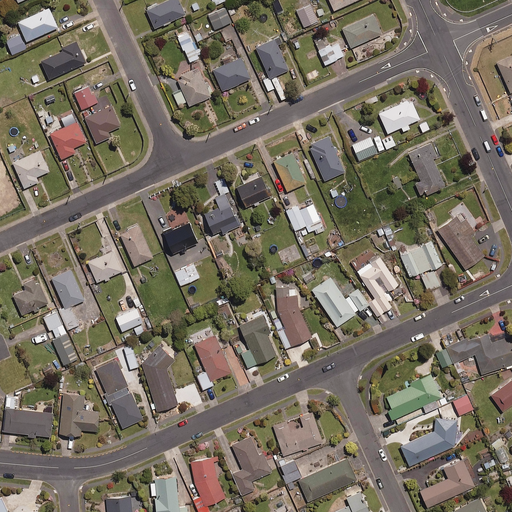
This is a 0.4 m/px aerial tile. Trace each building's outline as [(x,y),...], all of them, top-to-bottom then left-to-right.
[(185,15),(178,0),(168,0),(158,5),(157,3),(148,7),(149,9),(147,10),(155,29),(163,25),(164,27),(172,23),(172,21),(185,15)] [(329,0),(334,11),(358,0),(329,0)] [(319,20),(311,4),(296,11),(304,27),(319,20)] [(236,5),(227,9),(230,16),(239,11),(236,5)] [(47,6),(15,20),(24,40),(56,26),(47,6)] [(226,9),(210,16),(215,29),(231,22),(226,9)] [(207,14),(198,18),(200,24),(210,20),(207,14)] [(382,34),(373,15),(343,28),(351,48),(382,34)] [(202,53),(200,48),(196,49),(189,33),(177,38),(183,51),(184,50),(190,62),(199,58),(197,54),(202,53)] [(18,34),(4,40),(10,53),(24,47),(18,34)] [(326,47),(321,36),(313,40),(325,65),(344,56),(337,42),(326,47)] [(281,42),(279,38),(256,47),(270,78),(288,70),(277,44),(281,42)] [(74,39),(59,46),(60,49),(38,59),(47,77),(84,61),(74,39)] [(511,92),(511,55),(497,63),(510,93),(511,92)] [(250,79),(241,58),(214,70),(223,91),(250,79)] [(211,97),(210,94),(213,93),(210,85),(206,86),(199,70),(169,84),(179,105),(187,102),(189,106),(211,97)] [(37,73),(30,76),(34,84),(41,80),(37,73)] [(269,77),(263,80),(268,91),(274,89),(269,77)] [(86,85),(73,91),(79,107),(96,100),(93,92),(90,93),(86,85)] [(420,120),(411,100),(379,114),(388,134),(402,128),(403,131),(410,129),(408,125),(420,120)] [(109,104),(82,116),(93,142),(108,135),(106,130),(118,125),(109,104)] [(51,114),(43,118),(47,125),(55,121),(51,114)] [(75,119),(47,131),(59,157),(73,151),(71,146),(84,140),(75,119)] [(436,128),(424,132),(426,136),(422,138),(424,143),(439,137),(436,128)] [(380,141),(377,134),(351,145),(358,161),(391,147),(387,138),(380,141)] [(344,172),(328,137),(309,145),(325,181),(344,172)] [(14,144),(6,146),(9,154),(17,151),(14,144)] [(416,184),(421,195),(427,192),(428,195),(445,187),(432,159),(437,157),(430,144),(409,154),(422,181),(416,184)] [(38,148),(10,161),(22,186),(37,180),(35,175),(48,170),(38,148)] [(306,183),(293,153),(274,162),(286,192),(306,183)] [(246,207),(254,203),(255,205),(259,203),(258,201),(270,196),(262,177),(237,187),(246,207)] [(398,177),(392,180),(396,189),(402,186),(398,177)] [(229,191),(224,178),(215,182),(221,195),(229,191)] [(336,187),(329,191),(333,199),(340,195),(336,187)] [(235,216),(225,195),(215,199),(219,207),(203,215),(213,234),(221,230),(223,234),(241,225),(236,215),(235,216)] [(320,219),(313,204),(300,210),(298,206),(286,211),(295,231),(320,219)] [(459,220),(455,214),(437,227),(464,267),(483,254),(470,233),(473,231),(464,217),(459,220)] [(172,253),(181,250),(183,253),(187,251),(186,248),(197,243),(189,223),(172,229),(171,227),(163,231),(172,253)] [(153,258),(138,225),(127,230),(127,232),(120,235),(134,266),(153,258)] [(316,242),(308,247),(312,254),(320,250),(316,242)] [(443,265),(432,242),(401,256),(410,277),(420,273),(428,291),(441,285),(434,269),(443,265)] [(97,282),(104,279),(105,282),(110,280),(109,277),(121,272),(113,251),(88,262),(97,282)] [(388,302),(394,298),(390,292),(399,286),(380,257),(357,271),(375,299),(369,303),(377,317),(392,307),(388,302)] [(200,278),(193,263),(174,271),(180,286),(200,278)] [(84,300),(71,270),(51,278),(65,310),(60,313),(68,330),(79,325),(70,307),(84,300)] [(337,327),(356,314),(355,312),(358,310),(359,311),(369,305),(358,289),(345,298),(330,277),(312,290),(337,327)] [(22,315),(34,310),(35,313),(41,310),(39,307),(48,303),(39,284),(35,286),(32,280),(23,284),(26,290),(13,296),(22,315)] [(295,295),(295,289),(289,289),(289,287),(276,288),(278,309),(286,328),(278,332),(285,349),(312,338),(299,308),(297,295),(295,295)] [(142,323),(137,309),(116,318),(122,331),(142,323)] [(77,359),(57,312),(44,318),(50,331),(52,330),(56,338),(53,340),(64,365),(77,359)] [(271,333),(264,316),(240,326),(250,350),(242,353),(248,368),(276,356),(267,334),(271,333)] [(146,331),(143,325),(134,329),(137,336),(146,331)] [(446,344),(451,361),(475,353),(481,371),(511,360),(511,341),(508,329),(492,334),(491,329),(446,344)] [(231,373),(215,336),(194,345),(207,372),(197,376),(203,390),(214,385),(212,381),(231,373)] [(451,361),(446,344),(435,348),(440,364),(451,361)] [(132,345),(124,347),(130,369),(139,367),(132,345)] [(174,361),(159,346),(142,363),(158,411),(178,405),(166,369),(174,361)] [(110,407),(113,405),(123,428),(143,419),(117,360),(97,368),(108,393),(105,395),(110,407)] [(463,370),(466,369),(462,361),(460,362),(459,361),(453,363),(459,376),(464,373),(463,370)] [(51,363),(42,367),(46,374),(54,370),(51,363)] [(440,395),(436,387),(440,385),(436,376),(432,377),(429,371),(404,382),(406,385),(385,394),(390,405),(386,406),(391,417),(421,403),(425,410),(437,404),(434,398),(440,395)] [(511,376),(490,392),(502,408),(511,401),(511,376)] [(473,406),(466,393),(453,399),(459,413),(473,406)] [(84,396),(63,395),(61,435),(81,436),(81,430),(98,431),(99,412),(84,411),(84,396)] [(16,398),(7,397),(4,432),(30,435),(29,438),(37,439),(37,435),(50,437),(53,413),(15,409),(16,398)] [(322,441),(313,412),(300,416),(303,425),(289,429),(286,421),(273,426),(282,453),(322,441)] [(456,417),(436,416),(433,428),(400,443),(408,462),(454,442),(456,417)] [(258,453),(249,434),(231,442),(242,466),(231,471),(241,492),(254,487),(250,478),(270,469),(262,451),(258,453)] [(493,450),(481,454),(485,466),(498,462),(493,450)] [(191,458),(194,480),(200,493),(191,497),(198,511),(199,511),(209,508),(206,503),(225,494),(214,471),(213,455),(191,458)] [(356,477),(346,455),(298,477),(307,499),(356,477)] [(474,483),(461,456),(442,465),(447,476),(419,488),(427,505),(474,483)] [(290,478),(300,474),(293,458),(279,464),(289,487),(293,485),(290,478)] [(148,480),(149,494),(153,494),(154,511),(186,511),(185,505),(178,505),(175,473),(155,475),(155,480),(148,480)] [(368,511),(359,489),(346,495),(349,503),(331,510),(331,511),(368,511)] [(290,491),(282,496),(287,505),(295,500),(290,491)] [(487,511),(477,492),(437,511),(487,511)] [(131,511),(130,493),(106,495),(107,511),(131,511)]
